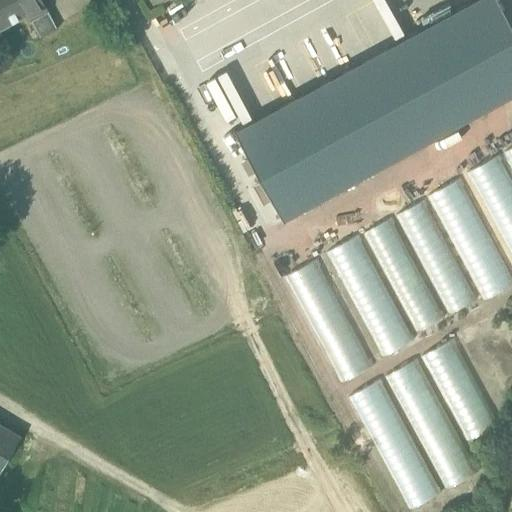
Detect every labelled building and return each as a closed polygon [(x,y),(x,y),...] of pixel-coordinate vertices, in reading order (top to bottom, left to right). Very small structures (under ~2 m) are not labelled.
[(25,0),(0,0),(0,32),(33,17),(25,0)] [(283,220),(511,95),(511,27),(497,0),(475,0),(234,131),(283,220)] [(28,40),(52,78),(103,46),(80,8),(28,40)] [(419,147),(425,161),(436,157),(430,142),(419,147)] [(442,159),(381,189),(442,314),(466,302),(430,227),(440,222),(477,299),(504,286),(442,159)] [(429,320),(376,196),(354,205),(407,329),(429,320)] [(398,343),(341,214),(317,225),(375,354),(398,343)] [(301,236),(276,248),(335,379),(360,368),(301,236)] [(0,477),(23,439),(0,426),(0,477)]
